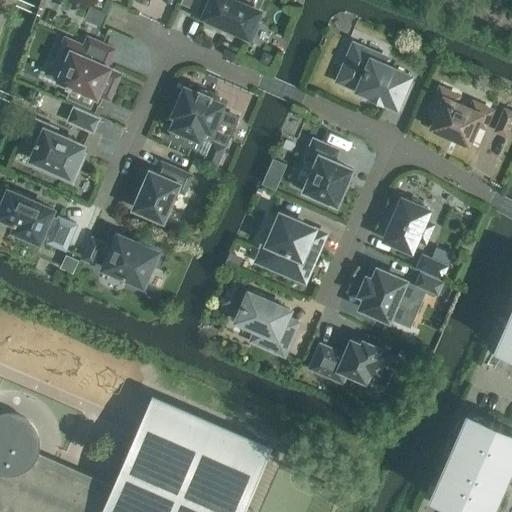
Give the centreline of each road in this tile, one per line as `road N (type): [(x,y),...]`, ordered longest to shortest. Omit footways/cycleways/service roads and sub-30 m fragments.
road 1 (residential): [(392,146),(174,42)]
road 2 (residential): [(174,42),(105,199)]
road 3 (residential): [(392,146),(330,298)]
road 4 (residential): [(511,209),(392,146)]
